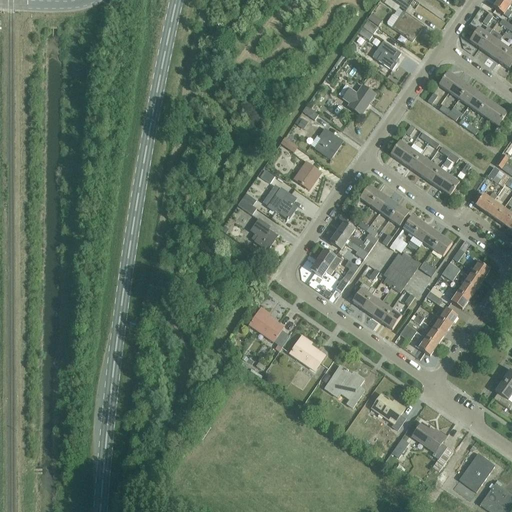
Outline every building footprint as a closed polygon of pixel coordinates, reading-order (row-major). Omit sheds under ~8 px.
[(410,8),(401,2),(398,0),(382,0),(379,4),(384,7),(388,1),(406,13),(410,8)] [(510,6),(501,0),(498,0),(493,9),(508,19),(511,15),(506,12),(510,6)] [(392,17),(387,24),(387,26),(412,43),(418,34),(417,34),(422,27),(403,14),(400,19),(395,16),(392,17)] [(482,24),(486,27),(492,19),(488,16),(482,24)] [(499,25),(507,31),(510,26),(502,21),(499,25)] [(364,29),(369,33),(369,34),(363,29),(359,35),(369,42),(373,36),(374,36),(379,30),(368,22),(364,29)] [(469,43),(479,50),(488,37),(492,32),(487,29),(484,33),(478,30),(469,43)] [(479,50),(489,57),(498,44),(502,39),(492,32),(488,37),(479,50)] [(395,64),(401,55),(383,43),(372,58),(392,72),(396,65),(395,64)] [(489,57),(499,64),(508,51),(498,44),(489,57)] [(511,53),(508,51),(499,64),(509,71),(511,66),(511,53)] [(439,87),(449,94),(459,81),(449,74),(439,87)] [(449,94),(459,101),(469,88),(459,81),(449,94)] [(339,97),(344,100),(343,101),(350,106),(349,108),(361,117),(375,96),(363,88),(357,96),(350,91),(351,90),(346,86),(339,97)] [(459,101),(469,108),(478,95),(469,88),(459,101)] [(439,94),(436,92),(434,95),(428,104),(432,107),(438,98),(437,97),(439,94)] [(469,108),(479,115),(488,102),(478,95),(469,108)] [(479,115),(489,122),(498,109),(488,102),(479,115)] [(302,114),(314,122),(318,117),(306,108),(302,114)] [(439,112),(448,118),(451,114),(442,108),(439,112)] [(498,109),(489,122),(499,129),(508,116),(498,109)] [(453,110),(451,114),(448,118),(456,123),(459,119),(460,120),(463,116),(453,110)] [(459,125),(467,131),(470,127),(462,121),(459,125)] [(470,127),(467,131),(475,137),(478,133),(470,127)] [(406,135),(410,138),(415,131),(411,128),(406,135)] [(322,141),(319,144),(315,150),(330,161),(342,143),(325,131),(319,139),(322,141)] [(489,134),(483,142),(487,145),(493,137),(489,134)] [(420,140),(428,146),(431,141),(423,136),(420,140)] [(285,139),(281,145),(294,155),(298,148),(285,139)] [(439,147),(431,141),(428,146),(436,151),(439,147)] [(391,157),(401,164),(410,151),(400,144),(391,157)] [(440,154),(448,159),(451,155),(443,149),(440,154)] [(401,164),(411,171),(420,158),(410,151),(401,164)] [(451,155),(448,159),(456,165),(459,161),(451,155)] [(503,156),(496,166),(502,171),(509,161),(503,156)] [(411,171),(421,178),(430,165),(420,158),(411,171)] [(293,181),(308,191),(320,175),(305,164),(293,181)] [(421,178),(431,185),(440,171),(430,165),(421,178)] [(461,174),(465,177),(471,169),(467,166),(461,174)] [(259,200),(277,178),(267,169),(249,192),(259,200)] [(504,177),(499,173),(494,170),(487,180),(492,183),(496,178),(501,182),(504,177)] [(431,185),(440,191),(450,178),(440,171),(431,185)] [(450,178),(440,191),(451,198),(460,185),(450,178)] [(360,201),(370,208),(379,195),(369,188),(360,201)] [(276,213),(288,221),(296,210),(291,206),(295,201),(280,191),(268,209),(275,214),(276,213)] [(476,208),(486,215),(494,204),(498,198),(493,194),(488,200),(484,197),(476,208)] [(243,200),(252,207),(256,202),(246,195),(243,200)] [(370,208),(380,215),(389,202),(379,195),(370,208)] [(237,207),(252,217),(256,210),(242,201),(237,207)] [(380,215),(390,222),(399,209),(389,202),(380,215)] [(486,215),(496,222),(503,211),(494,204),(486,215)] [(358,209),(356,207),(349,217),(353,219),(359,211),(358,210),(358,209)] [(399,209),(390,222),(400,229),(409,216),(399,209)] [(496,222),(506,228),(511,219),(511,209),(508,214),(503,211),(496,222)] [(403,231),(413,238),(422,225),(412,218),(403,231)] [(251,240),(267,251),(276,238),(267,231),(269,229),(258,222),(251,233),(255,235),(251,240)] [(344,223),(337,234),(359,250),(362,245),(351,237),(355,231),(344,223)] [(365,232),(367,234),(370,229),(361,223),(358,227),(365,232)] [(413,238),(423,245),(432,232),(422,225),(413,238)] [(370,235),(369,235),(374,239),(378,234),(370,229),(367,234),(370,235)] [(423,245),(433,252),(442,239),(432,232),(423,245)] [(359,250),(337,234),(329,244),(341,251),(345,245),(357,254),(355,256),(363,261),(367,255),(359,250)] [(374,239),(369,235),(365,241),(374,247),(378,242),(374,239)] [(382,245),(386,248),(392,240),(388,237),(382,245)] [(442,239),(433,252),(443,259),(452,246),(442,239)] [(390,250),(394,253),(399,245),(395,242),(390,250)] [(466,242),(460,251),(453,261),(458,264),(464,254),(465,254),(471,246),(466,242)] [(324,252),(317,261),(333,272),(340,263),(324,252)] [(405,253),(401,258),(410,264),(413,259),(405,253)] [(383,277),(386,280),(395,285),(403,291),(418,270),(410,264),(401,258),(398,256),(383,277)] [(421,265),(413,259),(410,264),(418,270),(421,265)] [(333,272),(317,261),(310,271),(321,279),(325,274),(330,277),(333,272)] [(349,271),(344,280),(349,283),(358,270),(349,263),(345,268),(349,271)] [(470,267),(468,271),(483,281),(489,272),(478,264),(474,270),(470,267)] [(450,265),(446,271),(456,278),(460,272),(450,265)] [(425,275),(429,278),(435,270),(431,267),(425,275)] [(456,278),(446,271),(442,277),(452,284),(456,278)] [(468,278),(464,283),(476,291),(483,281),(468,271),(464,275),(468,278)] [(369,280),(373,283),(379,274),(375,272),(369,280)] [(441,279),(436,286),(444,292),(449,284),(441,279)] [(349,283),(344,280),(335,291),(341,295),(349,283)] [(384,283),(392,289),(395,285),(386,280),(384,283)] [(457,286),(454,290),(469,301),(476,291),(464,283),(461,288),(457,286)] [(395,285),(392,289),(400,295),(403,291),(395,285)] [(361,291),(352,304),(362,311),(371,298),(376,291),(371,288),(367,295),(361,291)] [(433,289),(430,294),(439,301),(443,296),(433,289)] [(469,301),(454,290),(451,295),(455,298),(451,303),(462,311),(469,301)] [(439,301),(430,294),(426,299),(436,306),(439,301)] [(405,305),(409,307),(415,299),(410,296),(405,305)] [(371,298),(362,311),(372,318),(381,304),(371,298)] [(381,304),(372,318),(382,325),(391,311),(381,304)] [(249,326),(273,343),(278,347),(275,351),(279,353),(290,338),(282,332),(284,329),(266,317),(267,315),(260,310),(249,326)] [(438,312),(434,318),(450,328),(457,318),(446,310),(442,316),(438,312)] [(391,311),(382,325),(392,332),(401,318),(391,311)] [(425,319),(416,313),(413,317),(422,323),(425,319)] [(422,323),(413,317),(411,320),(420,326),(422,323)] [(430,329),(443,338),(450,328),(434,318),(428,327),(430,329)] [(405,340),(406,338),(411,342),(417,333),(407,326),(400,336),(405,340)] [(421,337),(437,348),(443,338),(430,329),(426,334),(424,333),(421,337)] [(429,358),(437,348),(421,337),(414,347),(429,358)] [(290,355),(314,372),(325,358),(307,345),(309,343),(302,338),(290,355)] [(340,395),(349,402),(346,405),(352,409),(364,391),(359,388),(363,382),(357,377),(355,379),(340,368),(324,390),(337,399),(340,395)] [(511,373),(509,372),(502,383),(511,389),(511,373)] [(497,395),(493,401),(509,412),(511,407),(511,389),(502,383),(495,393),(497,395)] [(391,428),(397,432),(405,420),(400,416),(404,410),(398,405),(395,407),(381,396),(371,410),(393,425),(391,428)] [(433,457),(439,461),(433,469),(439,474),(453,453),(447,449),(441,445),(445,439),(439,434),(437,435),(421,425),(412,439),(435,454),(433,457)] [(406,438),(402,447),(408,450),(412,441),(406,438)] [(391,457),(386,465),(397,473),(400,468),(402,470),(409,460),(400,453),(395,460),(391,457)] [(459,482),(476,494),(495,468),(478,455),(459,482)] [(511,511),(511,496),(503,490),(495,485),(480,507),(487,511),(511,511)]
